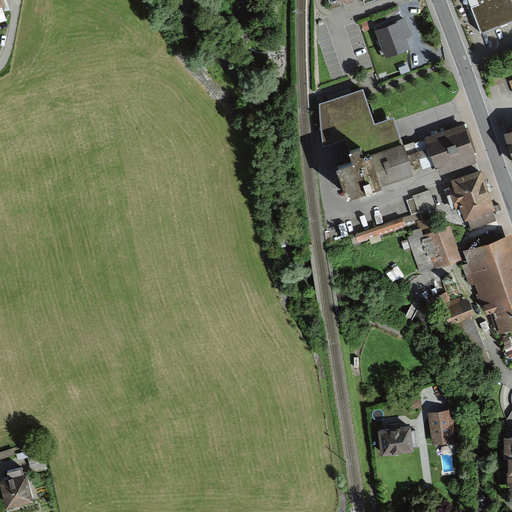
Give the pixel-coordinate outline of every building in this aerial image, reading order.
[(328,0),(332,9),(341,5),(340,3),(343,1),(347,4),(354,1),(354,0),(363,0),(365,4),(374,0),(328,0)] [(479,27),(468,0),(464,0),(475,28),(479,27)] [(479,27),(481,33),(511,21),(511,0),(468,0),(471,8),(475,18),(479,27)] [(399,8),(385,13),(386,18),(401,13),(399,8)] [(380,43),(386,59),(411,50),(407,38),(411,37),(405,18),(398,21),(398,22),(376,31),(380,43)] [(374,27),(371,20),(361,23),(364,31),(374,27)] [(363,89),(319,104),(320,117),(321,133),(323,147),(345,140),(375,124),(363,89)] [(394,118),(375,124),(345,140),(350,154),(361,150),(364,158),(403,145),(394,118)] [(441,175),(475,163),(474,158),(476,158),(463,123),(424,137),(425,139),(416,142),(415,141),(403,145),(412,172),(434,165),(437,172),(439,171),(441,175)] [(403,145),(364,158),(361,150),(350,154),(352,163),(336,168),(347,202),(382,191),(381,188),(414,177),(412,172),(403,145)] [(453,210),(460,208),(465,222),(469,220),(472,229),(496,220),(493,212),(495,211),(481,171),(452,181),(454,187),(446,190),(453,210)] [(414,198),(408,200),(413,214),(435,207),(430,190),(413,196),(414,198)] [(417,221),(424,240),(422,241),(429,259),(431,258),(435,269),(461,259),(450,226),(446,228),(440,212),(417,221)] [(406,226),(403,218),(355,234),(357,242),(406,226)] [(482,307),(484,306),(487,315),(491,314),(499,335),(511,330),(511,238),(511,235),(464,252),(469,263),(462,266),(470,286),(475,284),(478,294),(477,294),(482,307)] [(477,373),(494,366),(471,316),(475,314),(468,299),(460,303),(458,298),(450,302),(446,293),(435,298),(448,328),(455,325),(477,373)] [(511,341),(510,337),(502,340),(510,358),(511,357),(511,341)] [(408,401),(410,411),(418,410),(417,400),(408,401)] [(450,410),(427,413),(431,443),(453,441),(450,410)] [(406,428),(379,431),(381,453),(408,449),(408,445),(413,444),(412,432),(406,433),(406,428)] [(28,497),(20,468),(0,474),(0,476),(8,503),(28,497)]
